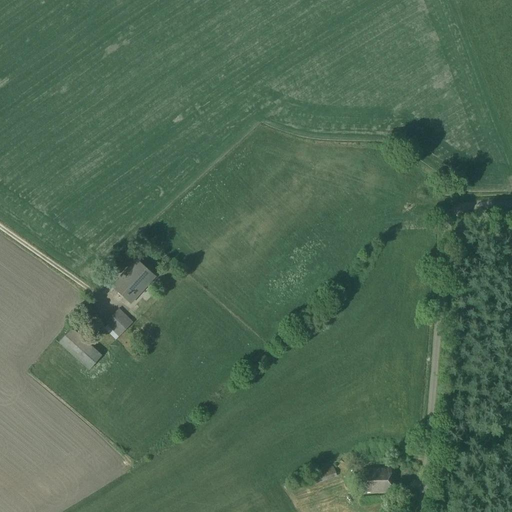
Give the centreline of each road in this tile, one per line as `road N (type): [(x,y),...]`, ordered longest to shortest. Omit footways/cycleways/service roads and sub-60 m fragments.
road 1 (unclassified): [(418,511),(446,215),(460,203),(511,202)]
road 2 (track): [(103,304),(0,228)]
